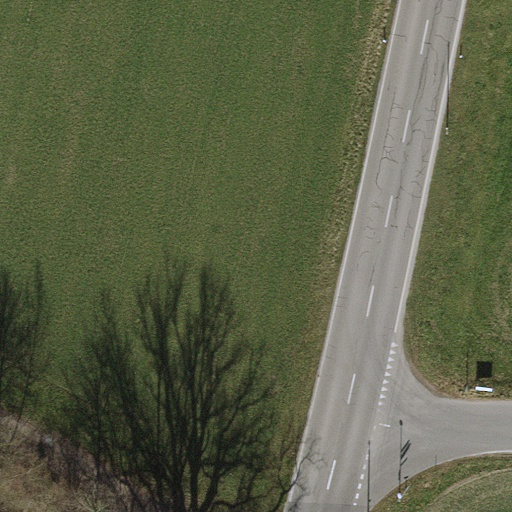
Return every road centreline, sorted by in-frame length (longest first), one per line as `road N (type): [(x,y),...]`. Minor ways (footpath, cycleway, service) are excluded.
road 1 (secondary): [(347,418),(432,0)]
road 2 (unclassified): [(347,418),(511,427)]
road 3 (track): [(0,430),(132,511)]
